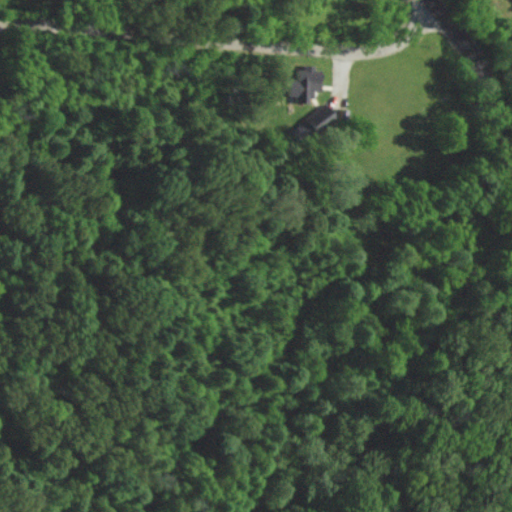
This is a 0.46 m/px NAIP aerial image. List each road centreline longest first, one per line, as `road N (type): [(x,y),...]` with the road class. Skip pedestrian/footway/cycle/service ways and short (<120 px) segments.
road 1 (residential): [(439,12),(378,55),(0,35)]
road 2 (residential): [(511,168),(471,47),(429,0)]
